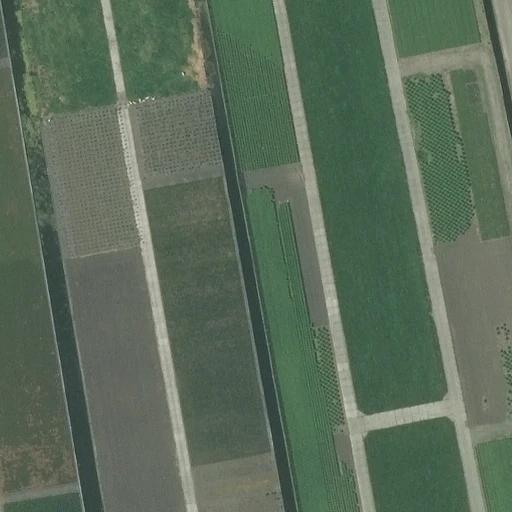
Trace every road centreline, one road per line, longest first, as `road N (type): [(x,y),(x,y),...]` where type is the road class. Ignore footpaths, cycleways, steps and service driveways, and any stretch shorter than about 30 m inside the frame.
road 1 (track): [(476,511),(376,0)]
road 2 (track): [(276,0),(368,511)]
road 3 (track): [(192,511),(104,0)]
